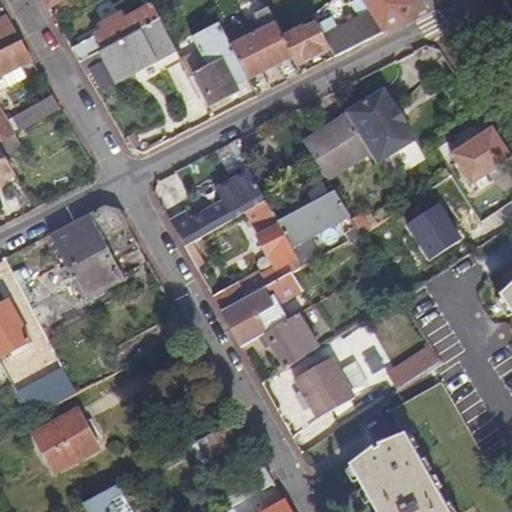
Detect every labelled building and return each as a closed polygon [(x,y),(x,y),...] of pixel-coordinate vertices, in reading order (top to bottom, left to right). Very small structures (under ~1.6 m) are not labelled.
[(72,51),(79,64),(160,21),(149,0),(140,0),(146,10),(125,22),(122,16),(100,27),(103,34),(72,51)] [(411,9),(404,0),(346,0),(319,26),(305,27),(283,38),(293,58),(331,50),(336,59),(411,9)] [(271,69),(293,58),(283,38),(267,9),(254,16),(260,28),(252,33),(271,69)] [(320,13),(314,17),(317,23),(323,19),(320,13)] [(0,53),(21,43),(7,18),(0,21),(0,53)] [(79,64),(86,75),(91,72),(101,91),(176,52),(160,21),(79,64)] [(235,88),(249,81),(232,49),(220,25),(193,39),(207,65),(209,69),(204,72),(202,73),(201,71),(197,74),(197,75),(191,79),(205,107),(210,105),(211,107),(238,93),(235,88)] [(249,81),(271,69),(252,33),(242,38),(244,42),(232,49),(249,81)] [(21,43),(0,53),(0,141),(14,134),(0,109),(0,76),(32,62),(21,43)] [(384,90),(345,113),(346,115),(369,153),(376,165),(415,142),(404,125),(407,123),(396,106),(394,108),(384,90)] [(23,128),(63,114),(57,98),(18,112),(23,128)] [(346,115),(304,143),(325,176),(328,181),(369,153),(346,115)] [(461,171),(451,178),(440,185),(441,186),(445,193),(449,199),(470,185),(472,188),(490,176),(500,169),(511,161),(486,121),(446,148),(461,171)] [(133,135),(124,140),(130,151),(133,152),(141,147),(133,135)] [(0,183),(15,175),(0,148),(0,183)] [(503,173),(500,169),(490,176),(493,179),(503,173)] [(170,221),(186,249),(246,215),(256,210),(268,203),(251,171),(216,190),(223,203),(191,220),(187,212),(170,221)] [(328,181),(325,176),(319,179),(329,197),(279,224),(292,249),(299,246),(339,224),(344,233),(304,255),(297,258),(303,270),(351,243),(347,236),(351,234),(359,230),(352,220),(328,181)] [(445,193),(441,186),(421,200),(425,206),(445,193)] [(262,277),(268,289),(293,275),(303,270),(297,258),(292,249),(279,224),(268,203),(256,210),(268,233),(259,238),(257,238),(268,259),(271,257),(277,269),(262,277)] [(105,208),(50,236),(83,300),(121,280),(101,241),(128,227),(120,213),(105,208)] [(256,210),(246,215),(259,238),(268,233),(256,210)] [(366,235),(373,230),(363,214),(352,220),(359,230),(364,237),(366,235)] [(484,247),(506,232),(498,219),(475,233),(484,247)] [(384,269),(366,235),(364,237),(359,230),(351,234),(347,236),(351,243),(353,242),(368,270),(377,266),(380,271),(384,269)] [(292,249),(297,258),(304,255),(299,246),(292,249)] [(223,314),(242,348),(262,337),(267,334),(259,318),(302,293),(293,275),(268,289),(247,300),(223,314)] [(213,297),(223,314),(247,300),(239,284),(213,297)] [(511,288),(499,297),(511,316),(511,288)] [(10,302),(0,307),(0,357),(31,342),(10,302)] [(271,346),(286,372),(321,351),(299,316),(267,334),(262,337),(268,348),(271,346)] [(157,325),(111,352),(116,361),(121,370),(168,344),(157,325)] [(343,338),(326,343),(330,358),(347,353),(343,338)] [(388,376),(399,393),(440,366),(430,347),(388,376)] [(333,360),(296,381),(319,421),(356,400),(341,374),(333,360)] [(109,377),(121,370),(116,361),(104,367),(109,377)] [(359,364),(341,374),(356,400),(373,390),(359,364)] [(70,383),(62,368),(31,385),(47,411),(76,395),(70,383)] [(88,374),(70,383),(76,395),(101,381),(98,376),(90,380),(88,374)] [(511,511),(511,507),(443,385),(392,413),(405,436),(350,466),(375,511),(511,511)] [(100,449),(78,410),(34,434),(55,473),(100,449)] [(248,438),(238,420),(188,448),(198,465),(248,438)] [(275,486),(260,459),(246,466),(256,485),(246,491),(250,499),(275,486)] [(119,487),(84,506),(87,511),(117,511),(113,505),(125,498),(119,487)] [(133,511),(125,498),(113,505),(117,511),(133,511)]
